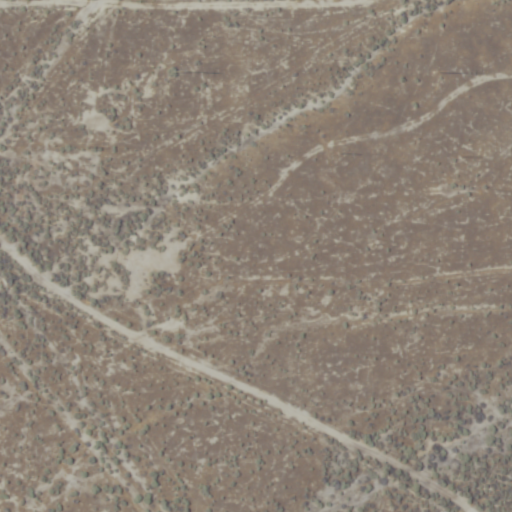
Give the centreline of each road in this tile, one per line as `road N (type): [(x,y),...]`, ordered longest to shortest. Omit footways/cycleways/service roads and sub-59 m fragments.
road 1 (residential): [(157,511),(0,338)]
road 2 (residential): [(0,129),(85,17)]
